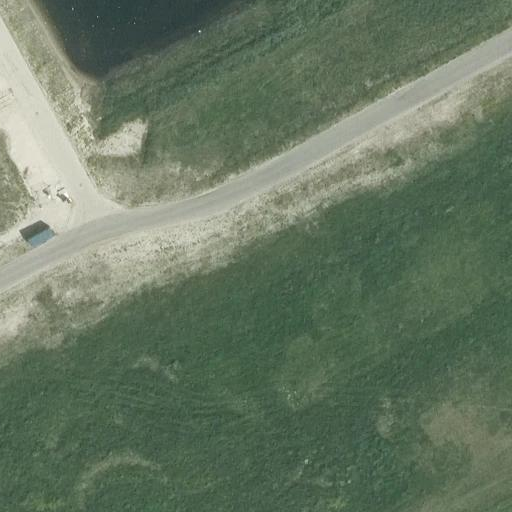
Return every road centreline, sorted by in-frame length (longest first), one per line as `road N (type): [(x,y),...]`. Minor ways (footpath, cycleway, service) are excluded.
road 1 (tertiary): [(511,45),(213,208),(101,231)]
road 2 (residential): [(101,231),(0,50)]
